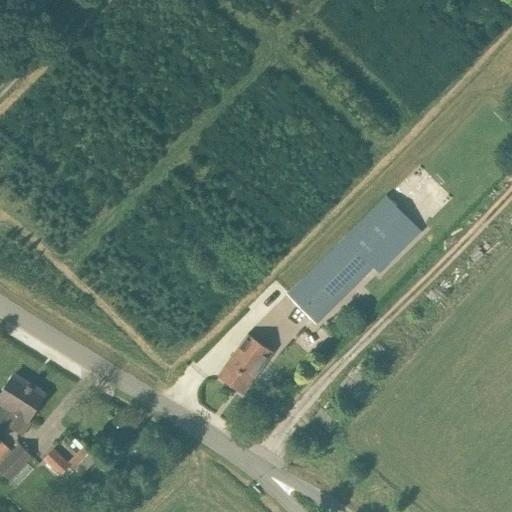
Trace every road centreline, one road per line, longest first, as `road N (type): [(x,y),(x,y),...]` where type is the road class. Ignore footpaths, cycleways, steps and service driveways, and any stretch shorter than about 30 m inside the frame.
road 1 (unclassified): [(274,478),(0,307)]
road 2 (unclassified): [(0,92),(89,0)]
